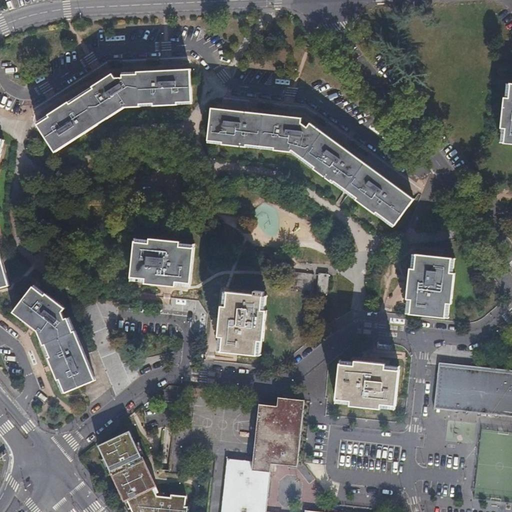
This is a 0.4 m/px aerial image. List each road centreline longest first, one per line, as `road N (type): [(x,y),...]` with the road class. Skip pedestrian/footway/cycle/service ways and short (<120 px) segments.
road 1 (residential): [(0,74),(30,94),(97,55),(198,48),(229,82),(308,95),(415,166),(436,165)]
road 2 (residential): [(423,336),(355,330),(296,378),(271,387),(161,377),(41,462)]
road 3 (residential): [(436,165),(321,0)]
road 4 (unclassified): [(0,26),(48,11),(187,3)]
road 5 (residential): [(423,336),(409,481)]
road 6 (residential): [(511,259),(436,165)]
